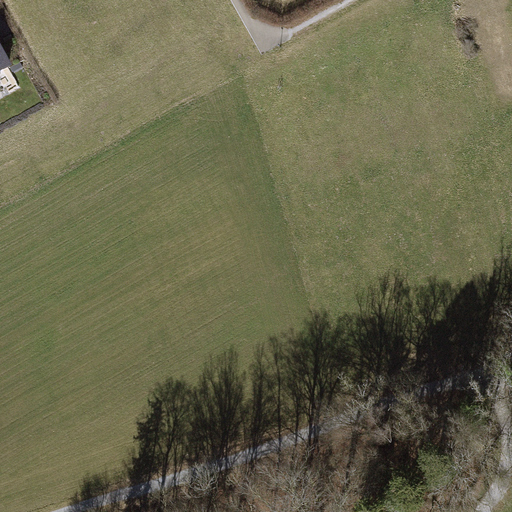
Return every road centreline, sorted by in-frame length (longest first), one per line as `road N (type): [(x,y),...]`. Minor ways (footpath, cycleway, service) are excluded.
road 1 (track): [(73,511),(503,362)]
road 2 (track): [(483,511),(507,478),(510,437),(493,390),(511,355)]
